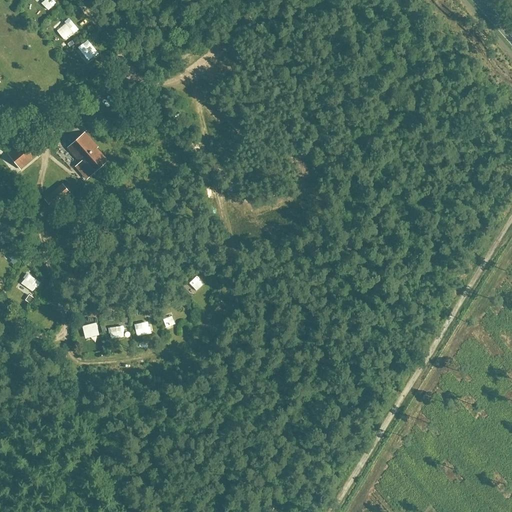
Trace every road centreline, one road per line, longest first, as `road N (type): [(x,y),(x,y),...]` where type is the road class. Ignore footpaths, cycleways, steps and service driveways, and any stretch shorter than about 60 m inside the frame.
road 1 (track): [(121,511),(81,422),(36,190),(51,147),(130,77)]
road 2 (track): [(0,312),(81,363),(153,353),(201,332),(238,264),(216,177),(227,140)]
road 3 (track): [(332,511),(511,218)]
road 4 (track): [(255,0),(162,81),(130,77),(74,0)]
